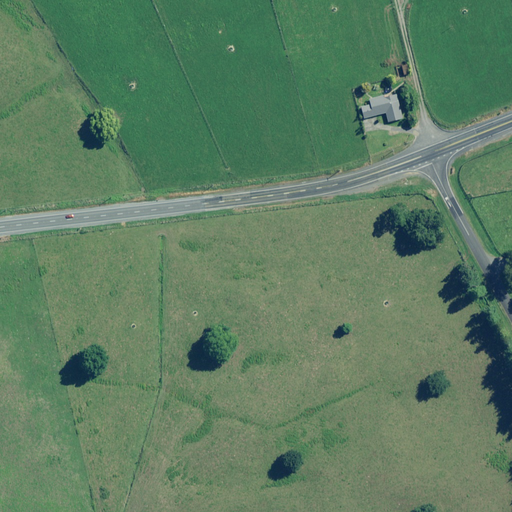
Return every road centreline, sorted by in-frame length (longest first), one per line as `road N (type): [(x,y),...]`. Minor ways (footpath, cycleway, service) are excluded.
road 1 (primary): [(426,155),(311,189),(0,228)]
road 2 (unclassified): [(511,315),(426,155)]
